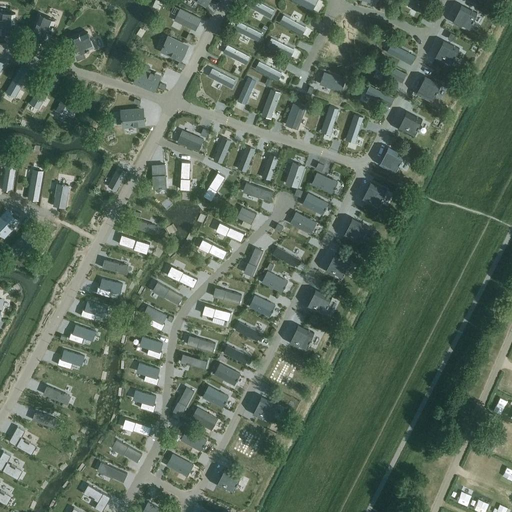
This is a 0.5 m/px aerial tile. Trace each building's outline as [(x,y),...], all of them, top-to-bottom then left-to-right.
[(257,0),(249,0),(247,5),(270,18),(275,10),(257,0)] [(294,0),(312,10),(317,0),(294,0)] [(419,0),(415,0),(412,7),(434,19),(439,9),(419,0)] [(462,5),(453,22),(468,29),(477,12),(462,5)] [(159,6),(151,22),(159,26),(166,10),(159,6)] [(180,7),(174,20),(196,30),(202,18),(180,7)] [(0,31),(14,33),(15,12),(0,11),(0,31)] [(55,20),(41,14),(34,33),(48,39),(55,20)] [(284,14),(280,22),(302,35),(306,27),(284,14)] [(238,21),(235,29),(259,41),(262,33),(238,21)] [(469,32),(487,42),(492,34),(473,24),(469,32)] [(69,40),(78,60),(83,58),(81,52),(94,46),(88,32),(69,40)] [(271,38),(267,46),(291,57),(295,49),(271,38)] [(444,40),(435,57),(449,65),(458,48),(444,40)] [(391,43),(387,52),(411,64),(416,55),(391,43)] [(228,44),(223,52),(246,64),(250,56),(228,44)] [(259,60),(255,69),(278,80),(282,72),(259,60)] [(383,62),(379,71),(402,82),(406,73),(383,62)] [(21,66),(6,91),(15,96),(30,71),(21,66)] [(157,75),(139,67),(133,80),(150,88),(157,75)] [(213,68),(209,75),(231,87),(235,80),(213,68)] [(341,91),(345,80),(324,72),(320,83),(341,91)] [(248,76),(238,100),(246,104),(256,80),(248,76)] [(425,76),(416,93),(431,100),(440,83),(425,76)] [(45,77),(29,103),(39,108),(54,82),(45,77)] [(291,90),(301,96),(307,86),(297,80),(291,90)] [(63,100),(75,108),(84,91),(72,84),(63,100)] [(370,85),(365,94),(390,106),(394,98),(370,85)] [(320,105),(328,92),(319,87),(311,101),(320,105)] [(271,88),(262,114),(271,118),(273,112),(280,92),(271,88)] [(293,103),(286,124),(297,128),(305,107),(293,103)] [(329,105),(321,131),(330,134),(339,108),(329,105)] [(141,109),(122,111),(124,126),(143,123),(141,109)] [(407,111),(398,128),(413,136),(422,119),(407,111)] [(354,114),(345,139),(355,142),(364,117),(354,114)] [(196,127),(207,131),(211,120),(201,115),(196,127)] [(177,119),(163,119),(164,137),(177,136),(177,119)] [(96,130),(88,144),(95,149),(104,134),(96,130)] [(183,130),(178,142),(199,150),(204,138),(183,130)] [(224,135),(214,157),(222,161),(231,138),(224,135)] [(169,154),(183,157),(186,146),(172,143),(169,154)] [(247,145),(238,168),(246,171),(255,149),(247,145)] [(389,147),(380,164),(394,172),(403,154),(389,147)] [(270,154),(262,176),(270,179),(278,156),(270,154)] [(82,155),(78,171),(85,173),(90,156),(82,155)] [(189,189),(190,189),(190,178),(191,162),(182,161),(181,189),(189,189)] [(293,162),(286,183),(298,187),(305,166),(293,162)] [(7,163),(2,189),(12,190),(16,164),(7,163)] [(165,164),(152,165),(154,187),(166,187),(165,164)] [(119,167),(109,185),(116,190),(127,171),(119,167)] [(33,169),(28,198),(39,200),(44,171),(33,169)] [(211,199),(211,200),(217,190),(225,176),(218,172),(204,195),(211,199)] [(317,172),(312,184),(332,193),(337,181),(317,172)] [(273,191),(246,182),(243,190),(243,191),(259,196),(270,200),(273,191)] [(371,182),(362,199),(377,207),(386,190),(371,182)] [(57,183),(53,206),(66,208),(70,185),(57,183)] [(308,193),(302,204),(323,214),(328,203),(308,193)] [(286,205),(281,213),(291,219),(296,211),(286,205)] [(249,228),(256,213),(242,206),(237,216),(244,220),(242,224),(249,228)] [(8,211),(0,219),(0,230),(5,235),(18,221),(8,211)] [(296,212),(291,223),(311,233),(316,222),(296,212)] [(157,225),(133,217),(130,226),(155,234),(157,225)] [(353,218),(344,235),(359,242),(368,225),(353,218)] [(217,229),(216,230),(226,235),(227,234),(241,241),(245,233),(220,222),(217,229)] [(29,226),(12,245),(23,254),(39,235),(29,226)] [(46,228),(43,237),(50,239),(53,230),(46,228)] [(134,249),(147,253),(147,251),(150,243),(122,235),(119,243),(134,248),(134,249)] [(162,252),(168,245),(160,238),(154,246),(162,252)] [(199,246),(199,247),(209,252),(209,251),(223,258),(227,251),(203,239),(199,246)] [(263,250),(255,247),(249,262),(248,261),(244,271),(253,275),(258,261),(263,250)] [(299,258),(278,247),(273,254),(294,266),(299,258)] [(169,261),(183,271),(190,260),(176,250),(169,261)] [(349,261),(334,253),(326,270),(340,278),(349,261)] [(130,265),(105,258),(102,267),(127,274),(130,265)] [(183,271),(172,266),(168,274),(193,287),(197,279),(183,272),(183,271)] [(267,270),(262,282),(282,292),(288,281),(267,270)] [(12,294),(21,296),(24,280),(16,278),(12,294)] [(111,290),(120,292),(123,283),(102,278),(100,287),(98,287),(97,292),(109,296),(111,290)] [(239,302),(241,294),(226,290),(226,289),(215,286),(213,296),(227,299),(239,302)] [(331,296),(316,289),(307,306),(322,314),(331,296)] [(255,294),(249,306),(269,316),(275,304),(255,294)] [(96,313),(105,316),(108,307),(88,300),(85,309),(83,309),(81,315),(94,318),(96,313)] [(0,317),(6,320),(13,305),(6,302),(0,317)] [(203,313),(213,316),(214,316),(229,320),(231,312),(205,304),(203,313)] [(148,305),(144,314),(152,318),(150,323),(162,329),(164,324),(163,323),(167,314),(148,305)] [(261,332),(240,322),(236,330),(257,340),(261,332)] [(84,337),(93,340),(96,331),(76,324),(73,333),(72,332),(70,338),(82,342),(84,337)] [(298,324),(289,342),(304,349),(313,332),(298,324)] [(116,330),(113,340),(124,343),(127,334),(116,330)] [(213,351),(216,343),(200,338),(200,337),(190,334),(187,343),(201,347),(213,351)] [(143,336),(140,345),(149,348),(147,354),(160,358),(161,352),(160,351),(163,342),(143,336)] [(249,355),(228,345),(224,353),(245,363),(249,355)] [(72,362),(82,365),(84,356),(64,349),(62,358),(60,358),(58,363),(71,367),(72,362)] [(85,368),(97,372),(103,358),(92,353),(85,368)] [(191,363),(205,368),(207,360),(197,357),(183,353),(180,362),(190,364),(191,363)] [(280,360),(271,377),(286,385),(295,368),(280,360)] [(173,371),(181,374),(184,363),(176,361),(173,371)] [(140,362),(137,371),(146,374),(144,380),(157,384),(159,378),(157,378),(160,369),(140,362)] [(220,363),(214,374),(234,384),(240,373),(220,363)] [(107,375),(118,380),(123,370),(112,365),(107,375)] [(197,374),(193,386),(202,388),(206,376),(197,374)] [(129,386),(138,389),(141,379),(133,376),(129,386)] [(71,395),(47,385),(44,393),(67,403),(71,395)] [(209,385),(203,396),(223,407),(229,396),(209,385)] [(194,391),(186,386),(179,401),(178,400),(173,410),(181,414),(188,401),(194,391)] [(136,390),(133,399),(143,401),(141,407),(153,411),(155,405),(153,405),(156,396),(136,390)] [(277,403),(262,396),(253,413),(268,421),(277,403)] [(198,408),(192,419),(212,429),(218,418),(198,408)] [(60,420),(35,411),(32,419),(57,428),(60,420)] [(123,426),(122,427),(133,430),(133,429),(148,434),(151,426),(125,418),(123,426)] [(224,423),(223,427),(217,425),(212,436),(224,442),(231,427),(224,423)] [(18,426),(9,440),(32,453),(36,445),(21,436),(25,430),(18,426)] [(187,428),(181,439),(201,450),(207,439),(187,428)] [(151,430),(146,445),(155,449),(161,434),(151,430)] [(244,431),(235,449),(250,456),(259,439),(244,431)] [(124,453),(137,461),(142,453),(130,446),(117,439),(112,447),(123,454),(124,453)] [(4,451),(0,457),(0,467),(18,478),(23,470),(7,461),(11,455),(4,451)] [(37,469),(47,472),(53,457),(43,453),(37,469)] [(173,453),(167,465),(187,475),(193,464),(173,453)] [(113,476),(123,481),(127,473),(114,467),(101,461),(101,462),(97,470),(112,477),(113,476)] [(61,462),(57,477),(68,480),(72,465),(61,462)] [(232,492),(234,488),(236,484),(237,484),(239,482),(237,481),(240,475),(241,475),(226,467),(225,466),(225,467),(217,484),(225,489),(231,492),(232,492)] [(102,511),(110,497),(88,484),(83,492),(99,501),(95,507),(102,511)] [(0,500),(7,504),(12,496),(0,489),(0,500)] [(29,504),(33,497),(22,491),(18,499),(29,504)] [(167,511),(148,502),(142,511),(167,511)]
